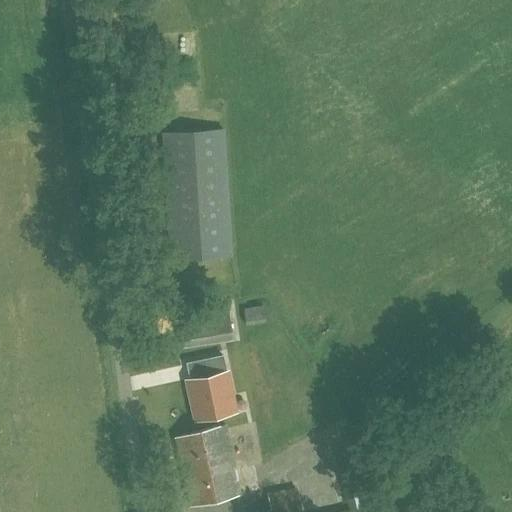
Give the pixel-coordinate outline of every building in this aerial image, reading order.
[(232,256),(224,129),(163,133),(171,259),(232,256)] [(246,325),(265,321),(262,306),(244,308),(246,325)] [(184,347),(231,339),(227,309),(180,315),(184,347)] [(208,375),(191,379),(188,380),(190,391),(196,419),(231,411),(235,411),(232,395),(223,355),(204,359),(208,375)] [(306,391),(319,424),(341,416),(327,383),(306,391)] [(241,494),(224,424),(175,436),(192,506),(241,494)] [(350,509),(364,506),(366,477),(367,461),(363,441),(335,448),(350,509)] [(271,508),(256,510),(256,511),(302,511),(297,489),(268,495),(271,508)]
